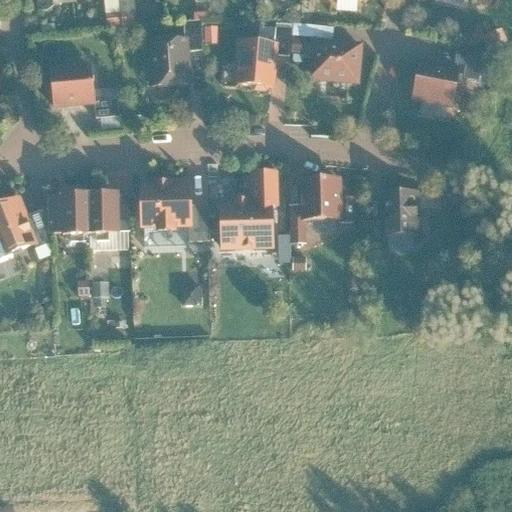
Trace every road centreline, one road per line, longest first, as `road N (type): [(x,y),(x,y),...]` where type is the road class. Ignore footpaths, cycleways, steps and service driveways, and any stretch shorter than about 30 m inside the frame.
road 1 (residential): [(28,160),(201,149),(364,152)]
road 2 (residential): [(13,0),(28,160)]
road 3 (residential): [(364,152),(401,0)]
